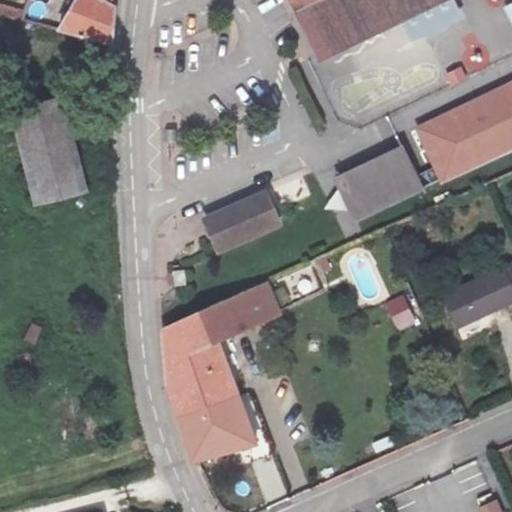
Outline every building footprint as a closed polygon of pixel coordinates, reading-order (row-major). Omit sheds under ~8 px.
[(110,14),(113,0),(88,0),(87,4),(91,8),(78,45),(113,54),(116,35),(110,14)] [(511,0),(287,0),(317,62),(448,0),(511,0)] [(0,2),(0,15),(21,20),(24,8),(0,2)] [(42,215),(102,203),(80,109),(20,122),(42,215)] [(401,145),(331,177),(353,223),(423,192),(401,145)] [(267,191),(282,224),(317,208),(302,175),(267,191)] [(264,189),(200,217),(217,256),(281,229),(264,189)] [(511,273),(509,267),(448,295),(462,325),(511,301),(511,273)] [(168,390),(202,464),(255,446),(224,360),(283,336),(262,293),(163,334),(168,390)] [(404,294),(384,303),(398,331),(418,321),(404,294)] [(503,511),(497,498),(477,507),(479,511),(503,511)]
